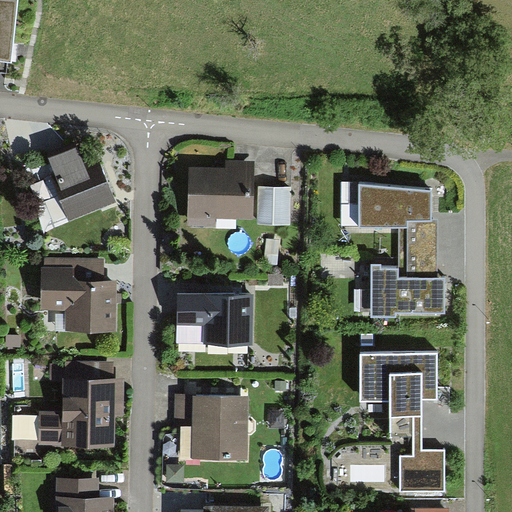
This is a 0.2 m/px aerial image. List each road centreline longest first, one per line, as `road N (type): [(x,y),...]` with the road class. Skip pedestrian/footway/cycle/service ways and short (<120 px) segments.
road 1 (residential): [(141,511),(149,120)]
road 2 (residential): [(476,511),(475,188),(454,154)]
road 3 (residential): [(149,120),(454,154)]
road 4 (residential): [(0,104),(149,120)]
